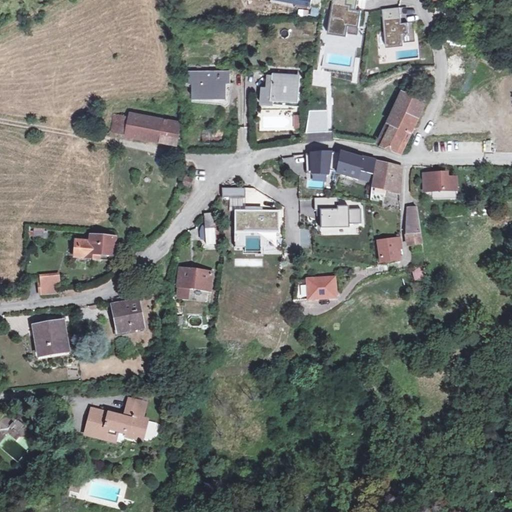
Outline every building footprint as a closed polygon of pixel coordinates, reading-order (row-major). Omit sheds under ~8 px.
[(347,0),(333,0),(329,31),(359,35),(362,10),(352,9),(353,5),(347,4),(347,0)] [(250,11),(265,12),(265,2),(250,1),(250,11)] [(321,9),(312,8),(311,16),(320,18),(321,9)] [(401,8),(383,9),(387,44),(416,41),(414,22),(402,23),(401,8)] [(228,84),(231,84),(231,74),(211,74),(211,73),(190,73),(190,84),(194,84),(194,97),(228,97),(228,84)] [(278,105),(278,100),(298,101),(299,76),(268,75),(267,88),(262,87),(262,104),(277,108),(278,105)] [(400,103),(421,113),(426,102),(405,91),(400,103)] [(388,127),(382,140),(403,151),(409,139),(421,113),(400,103),(388,127)] [(110,131),(128,134),(132,112),(114,109),(110,131)] [(132,112),(128,134),(178,144),(178,139),(182,121),(141,114),(132,112)] [(412,140),(409,139),(403,151),(382,140),(380,145),(402,154),(405,154),(412,140)] [(331,152),(311,153),(312,175),(328,175),(331,152)] [(359,178),(360,169),(373,171),(375,160),(363,159),(341,152),(336,174),(359,178)] [(372,184),(371,199),(383,202),(386,189),(400,192),(401,166),(377,161),(373,184),(372,184)] [(448,177),(447,173),(424,174),(425,190),(456,189),(456,177),(448,177)] [(315,211),(321,211),(339,210),(339,199),(314,199),(315,211)] [(409,207),(407,233),(421,234),(417,207),(409,207)] [(339,210),(321,211),(322,230),(349,231),(350,225),(362,225),(361,208),(339,210)] [(281,212),(236,213),(234,235),(280,235),(281,212)] [(214,213),(206,214),(207,240),(215,240),(214,213)] [(300,230),(301,250),(312,249),(310,229),(300,230)] [(421,234),(407,233),(406,246),(423,246),(421,234)] [(112,254),(114,238),(92,236),(92,241),(92,243),(90,243),(90,241),(77,240),(76,253),(91,254),(91,256),(99,257),(100,253),(112,254)] [(396,237),(379,241),(381,262),(399,260),(396,237)] [(212,274),(180,269),(178,286),(209,291),(212,274)] [(415,282),(423,279),(421,270),(412,272),(415,282)] [(41,277),(43,294),(60,293),(59,275),(41,277)] [(334,277),(296,280),(293,301),(336,298),(334,277)] [(130,306),(114,309),(118,333),(144,328),(139,299),(129,301),(130,306)] [(113,304),(114,309),(130,306),(129,301),(113,304)] [(50,351),(69,348),(64,321),(34,327),(40,358),(50,356),(50,351)] [(91,411),(86,428),(115,436),(116,435),(117,431),(125,433),(124,436),(146,442),(150,441),(152,440),(156,435),(142,433),(145,421),(140,420),(144,404),(128,400),(124,417),(117,415),(116,417),(109,415),(91,411)] [(0,421),(0,422),(1,430),(10,429),(11,427),(13,428),(15,427),(19,431),(24,425),(16,418),(14,419),(7,413),(0,413),(0,421)] [(115,436),(86,428),(85,434),(114,442),(115,436)] [(84,482),(76,480),(73,492),(81,494),(84,482)]
